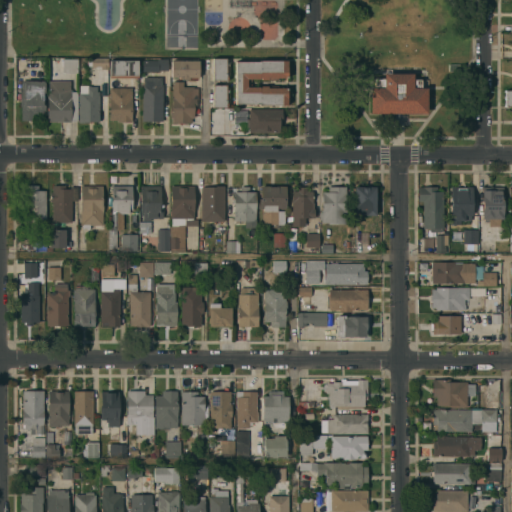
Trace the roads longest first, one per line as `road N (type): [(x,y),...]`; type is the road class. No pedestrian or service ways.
road 1 (residential): [(0,0),(1,511)]
road 2 (residential): [(511,154),(0,155)]
road 3 (residential): [(511,356),(0,357)]
road 4 (residential): [(397,155),(397,511)]
road 5 (residential): [(310,0),(312,155)]
road 6 (residential): [(483,0),(482,154)]
